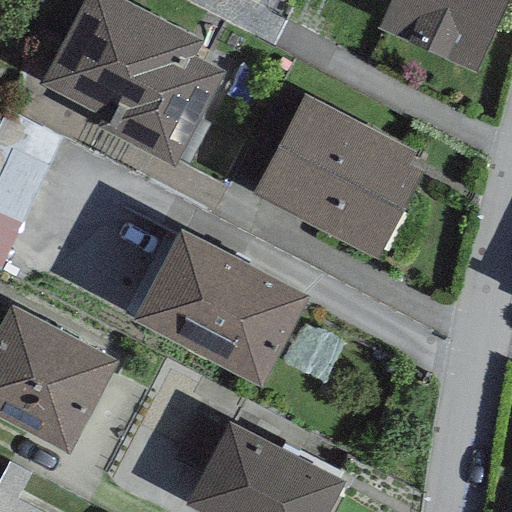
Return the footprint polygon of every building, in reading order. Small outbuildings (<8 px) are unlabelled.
[(202,34),(128,0),(84,0),(46,82),(124,119),(116,134),(179,163),(224,68),(193,53),(202,34)] [(504,0),(396,0),(387,22),(478,61),(504,0)] [(433,162),(304,99),(259,191),(388,255),(433,162)] [(0,248),(15,255),(64,143),(0,115),(0,248)] [(311,285),(193,228),(148,321),(266,378),(311,285)] [(121,354),(19,298),(0,333),(0,409),(70,448),(121,354)] [(326,511),(345,475),(227,416),(184,502),(203,511),(326,511)]
